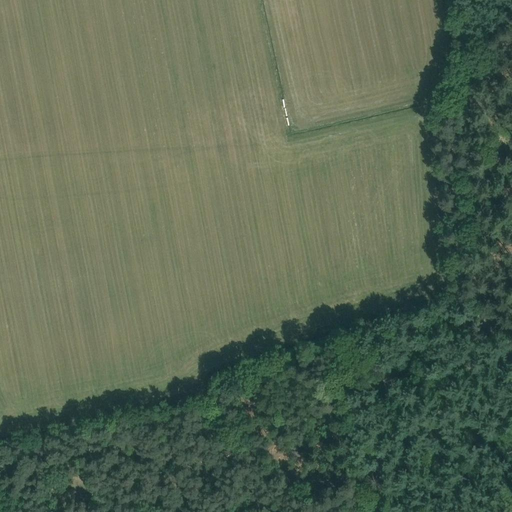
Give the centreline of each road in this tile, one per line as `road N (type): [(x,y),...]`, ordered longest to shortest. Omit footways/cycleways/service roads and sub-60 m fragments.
road 1 (track): [(511,351),(363,426),(356,432),(361,463),(262,502),(257,468),(222,433),(173,430),(160,421),(0,463)]
road 2 (track): [(511,16),(471,57),(454,125),(459,269),(484,317),(511,342)]
road 3 (unknown): [(504,335),(496,234),(511,114)]
